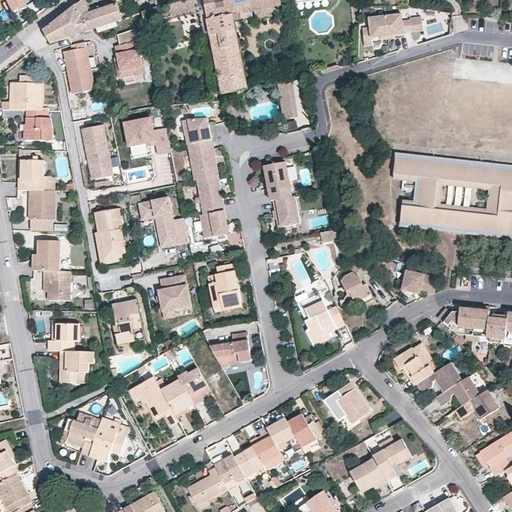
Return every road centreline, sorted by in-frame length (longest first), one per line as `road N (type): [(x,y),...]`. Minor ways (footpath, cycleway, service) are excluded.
road 1 (residential): [(511,39),(464,35),(323,77),(314,92),(320,129),(246,161),(243,184),(282,394)]
road 2 (residential): [(31,30),(59,75),(97,281),(123,276)]
road 3 (residential): [(357,353),(404,312),(451,293),(511,299)]
road 4 (residential): [(17,323),(46,464),(54,470)]
road 5 (residential): [(457,467),(357,353)]
road 6 (residential): [(282,394),(155,466)]
